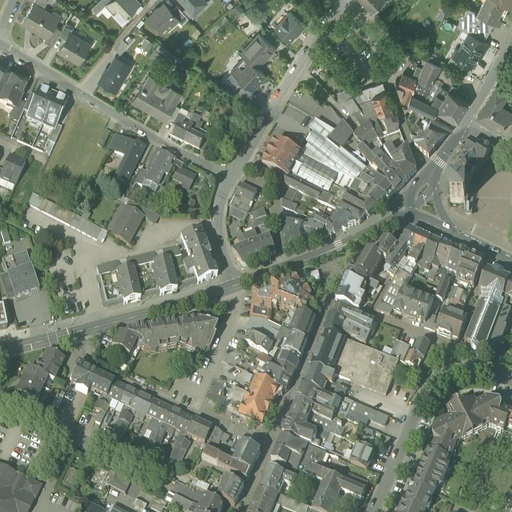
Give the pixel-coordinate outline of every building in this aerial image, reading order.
[(33,5),(42,11),(48,1),(47,0),(34,0),(32,5),(33,6),(33,5)] [(99,0),(94,5),(99,10),(104,5),(108,0),(99,0)] [(108,6),(121,19),(125,15),(128,12),(127,12),(136,3),(137,4),(138,3),(135,0),(108,0),(104,5),(107,8),(108,6)] [(202,0),(178,0),(187,9),(192,15),(206,4),(202,0)] [(361,0),(373,11),(384,0),(361,0)] [(499,23),(509,4),(502,0),(483,0),(477,12),(484,15),(495,21),(499,23)] [(128,12),(137,4),(136,3),(127,12),(128,12)] [(147,18),(162,34),(177,21),(178,20),(170,11),(163,4),(147,18)] [(46,37),(53,26),(55,22),(49,18),(51,16),(42,11),(33,5),(33,6),(23,23),(46,37)] [(127,17),(125,15),(121,19),(108,6),(107,8),(121,23),(127,17)] [(177,21),(181,26),(188,19),(182,13),(176,6),(170,11),(178,20),(177,21)] [(469,32),(483,41),(489,32),(478,25),(484,15),(477,12),(468,7),(457,26),(469,33),(469,32)] [(187,9),(182,13),(188,19),(190,22),(195,18),(192,15),(187,9)] [(290,13),(275,30),(289,43),(304,26),(290,13)] [(478,25),(489,32),(495,21),(484,15),(478,25)] [(66,23),(61,31),(53,26),(46,37),(43,41),(52,47),(59,35),(65,39),(68,34),(73,27),(66,23)] [(451,56),(471,67),(482,49),(484,51),(488,44),(483,41),(469,32),(469,33),(459,49),(456,48),(451,56)] [(68,57),(77,62),(88,44),(76,37),(75,38),(68,34),(65,39),(58,50),(69,56),(68,57)] [(241,54),(244,58),(256,68),(267,56),(269,58),(276,50),(259,34),(241,54)] [(114,50),(120,55),(128,45),(123,41),(114,50)] [(429,53),(426,59),(441,66),(440,67),(455,75),(458,69),(429,53)] [(256,68),(258,70),(269,58),(267,56),(256,68)] [(111,85),(117,88),(130,66),(115,57),(105,75),(103,74),(98,82),(109,88),(111,85)] [(244,58),(230,73),(251,92),(252,91),(250,89),(253,85),(255,87),(265,76),(258,70),(256,68),(244,58)] [(424,82),(432,85),(440,67),(441,66),(426,59),(422,68),(417,79),(424,82)] [(0,95),(10,72),(0,66),(0,95)] [(413,77),(417,79),(422,68),(418,66),(413,77)] [(11,71),(10,72),(0,95),(0,101),(13,107),(17,109),(20,103),(30,80),(11,71)] [(250,93),(251,92),(230,73),(226,78),(236,87),(237,85),(250,93)] [(401,100),(408,103),(411,95),(417,79),(413,77),(403,73),(397,87),(405,89),(401,100)] [(154,114),(165,120),(172,107),(180,94),(148,76),(133,102),(144,108),(147,103),(157,109),(154,114)] [(424,82),(417,79),(411,95),(418,98),(424,82)] [(372,87),(375,96),(386,92),(382,83),(372,87)] [(511,94),(508,92),(508,91),(497,84),(494,88),(477,116),(504,132),(511,119),(511,94)] [(233,92),(251,104),(256,97),(250,93),(237,85),(236,87),(233,92)] [(449,91),(454,95),(458,89),(452,86),(449,91)] [(363,101),(372,98),(375,96),(372,87),(363,91),(358,93),(363,101)] [(442,87),(432,104),(438,107),(448,91),(442,87)] [(27,118),(42,125),(55,95),(48,92),(48,93),(42,91),(42,90),(40,88),(36,97),(28,114),(27,118)] [(339,99),(342,103),(352,96),(347,91),(339,99)] [(449,91),(448,91),(438,107),(439,108),(437,111),(455,122),(458,121),(470,103),(469,103),(454,95),(449,91)] [(372,98),(379,115),(392,109),(386,92),(375,96),(372,98)] [(352,96),(357,104),(363,101),(358,93),(352,96)] [(23,111),(28,114),(36,97),(30,95),(23,111)] [(56,126),(67,100),(55,95),(42,125),(53,129),(54,130),(56,126)] [(439,108),(438,107),(432,104),(418,98),(411,95),(408,103),(435,115),(437,111),(439,108)] [(353,113),(360,108),(357,104),(352,96),(342,103),(350,115),(353,113)] [(363,101),(357,104),(360,108),(367,120),(374,117),(379,115),(372,98),(363,101)] [(9,118),(18,122),(25,105),(20,103),(17,109),(13,107),(9,118)] [(144,108),(154,114),(157,109),(147,103),(144,108)] [(165,120),(171,124),(177,113),(178,110),(172,107),(165,120)] [(362,128),(353,134),(353,135),(362,145),(364,147),(377,139),(367,120),(360,108),(353,113),(362,128)] [(398,125),(392,109),(379,115),(383,123),(387,132),(394,129),(397,128),(398,125)] [(409,115),(416,122),(422,114),(421,113),(414,109),(409,115)] [(198,119),(204,122),(208,112),(203,110),(200,114),(198,119)] [(194,111),(188,125),(194,129),(198,119),(200,114),(194,111)] [(184,117),(177,113),(171,124),(170,126),(177,129),(181,122),(184,117)] [(377,139),(378,141),(379,141),(383,138),(384,137),(379,129),(374,117),(367,120),(377,139)] [(431,118),(427,123),(446,138),(453,129),(431,118)] [(194,129),(191,134),(205,141),(208,135),(199,131),(204,122),(198,119),(194,129)] [(191,134),(194,129),(188,125),(181,122),(177,129),(172,139),(185,145),(191,134)] [(327,143),(335,133),(316,122),(309,130),(314,133),(306,143),(309,145),(302,155),(302,156),(312,161),(312,162),(325,169),(339,152),(327,143)] [(342,148),(347,142),(353,135),(353,134),(343,123),(335,133),(327,143),(339,152),(341,150),(342,148)] [(446,138),(427,123),(422,130),(425,133),(430,138),(439,145),(446,138)] [(53,129),(47,142),(54,145),(62,128),(56,126),(54,130),(53,129)] [(211,138),(216,140),(221,130),(216,128),(211,138)] [(411,139),(414,146),(425,133),(422,130),(411,139)] [(97,146),(102,149),(110,134),(105,131),(97,146)] [(430,138),(425,133),(414,146),(415,148),(429,159),(439,145),(430,138)] [(199,152),(200,152),(205,141),(191,134),(185,145),(199,152)] [(291,135),(288,141),(294,144),(297,137),(291,135)] [(115,180),(125,184),(143,148),(136,145),(135,147),(115,137),(109,148),(115,151),(114,153),(125,159),(115,180)] [(209,143),(205,141),(200,152),(203,153),(209,143)] [(287,179),(288,180),(302,156),(302,155),(286,147),(276,141),(271,150),(274,152),(271,158),(267,156),(262,166),(271,171),(287,179)] [(466,181),(469,183),(471,181),(475,174),(480,166),(483,168),(492,153),(482,146),(481,147),(477,144),(476,145),(472,143),(461,160),(463,162),(455,174),(466,181)] [(364,147),(362,145),(357,149),(372,166),(373,166),(378,162),(372,156),(364,147)] [(392,162),(394,164),(396,167),(395,168),(400,173),(406,183),(416,172),(407,148),(397,156),(391,146),(384,150),(392,162)] [(339,152),(325,169),(334,173),(340,175),(340,174),(356,183),(366,170),(341,150),(339,152)] [(378,162),(387,172),(391,167),(378,151),(372,156),(378,162)] [(144,182),(157,188),(163,177),(163,178),(169,166),(171,162),(170,162),(157,156),(148,175),(144,182)] [(335,200),(342,205),(349,194),(357,199),(369,191),(364,188),(356,183),(340,174),(340,175),(334,173),(325,169),(312,162),(312,161),(302,156),(288,180),(293,182),(295,180),(328,196),(335,200)] [(0,180),(1,180),(5,182),(6,184),(14,188),(25,163),(25,164),(25,163),(10,157),(4,172),(0,180)] [(171,161),(170,162),(171,162),(169,166),(177,170),(172,181),(177,183),(182,185),(183,189),(188,192),(195,179),(181,172),(183,167),(171,161)] [(373,166),(382,176),(387,172),(378,162),(373,166)] [(394,164),(391,167),(387,172),(393,179),(402,188),(406,183),(400,173),(395,168),(396,167),(394,164)] [(373,177),(378,180),(382,176),(373,166),(372,166),(367,171),(373,177)] [(366,170),(356,183),(364,188),(373,177),(367,171),(366,170)] [(134,184),(141,188),(144,182),(148,175),(140,171),(134,184)] [(267,179),(283,187),(287,179),(271,171),(267,179)] [(393,179),(387,172),(382,176),(378,180),(395,195),(402,188),(393,179)] [(389,202),(395,195),(378,180),(373,177),(364,188),(369,191),(369,190),(376,194),(386,200),(389,202)] [(283,187),(290,190),(294,183),(293,182),(288,180),(287,179),(283,187)] [(14,188),(6,184),(5,182),(1,180),(0,181),(0,187),(12,193),(14,188)] [(158,189),(157,188),(144,182),(141,188),(155,195),(158,189)] [(327,209),(337,213),(342,205),(335,200),(333,199),(332,201),(294,183),(290,190),(304,197),(312,201),(318,204),(318,205),(327,209)] [(242,200),(252,204),(257,193),(240,186),(235,197),(242,200)] [(284,202),(298,208),(304,197),(290,190),(284,202)] [(369,191),(357,199),(376,210),(377,210),(376,209),(386,200),(376,194),(369,190),(369,191)] [(450,205),(465,205),(466,190),(451,190),(450,205)] [(349,194),(342,205),(368,218),(376,210),(357,199),(349,194)] [(28,206),(38,211),(43,200),(32,195),(28,206)] [(237,211),(248,216),(251,209),(240,204),(242,200),(235,197),(230,207),(235,210),(237,211)] [(74,216),(43,200),(38,211),(70,227),(75,217),(74,216)] [(240,204),(251,209),(252,204),(242,200),(240,204)] [(309,207),(324,214),(327,209),(318,205),(318,204),(312,201),(309,207)] [(143,219),(144,220),(148,213),(130,202),(126,210),(143,219)] [(300,217),(303,218),(306,212),(300,209),(298,208),(284,202),(283,202),(282,202),(282,209),(283,209),(300,217)] [(368,218),(342,205),(337,213),(359,224),(360,225),(366,218),(367,219),(368,218)] [(337,213),(327,209),(324,214),(322,218),(331,224),(337,213)] [(111,236),(128,246),(143,219),(126,210),(125,211),(128,212),(121,224),(119,222),(111,236)] [(253,214),(255,221),(266,217),(264,210),(253,214)] [(128,212),(125,211),(119,222),(121,224),(128,212)] [(234,219),(244,224),(248,216),(237,211),(234,219)] [(306,212),(303,218),(312,221),(315,215),(306,212)] [(152,215),(148,213),(144,220),(154,228),(159,219),(152,215)] [(359,224),(337,213),(331,224),(342,231),(345,232),(359,224)] [(312,221),(311,224),(333,236),(334,236),(336,235),(342,231),(331,224),(322,218),(315,215),(312,221)] [(70,227),(97,242),(103,231),(75,217),(70,227)] [(253,226),(254,229),(269,224),(266,217),(255,221),(253,226)] [(311,224),(312,221),(303,218),(300,217),(298,222),(310,225),(311,224)] [(282,238),(284,251),(289,250),(307,245),(305,236),(308,229),(307,229),(283,224),(283,226),(282,238)] [(329,239),(333,236),(311,224),(310,225),(307,229),(308,229),(305,236),(312,238),(321,242),(329,239)] [(240,233),(247,245),(253,243),(251,239),(253,237),(244,229),(240,233)] [(406,250),(411,253),(421,235),(412,231),(410,230),(409,232),(408,233),(405,238),(400,246),(406,250)] [(110,235),(103,231),(97,242),(104,246),(110,235)] [(1,234),(4,246),(10,244),(7,233),(1,234)] [(180,239),(185,253),(179,255),(178,250),(162,254),(154,256),(125,263),(118,265),(96,270),(98,279),(105,307),(122,303),(123,306),(140,302),(139,299),(159,294),(160,297),(176,293),(175,290),(196,282),(197,285),(217,278),(215,275),(215,273),(213,268),(210,269),(203,251),(206,250),(202,239),(200,233),(191,235),(185,237),(183,238),(180,239)] [(236,236),(243,247),(247,245),(240,233),(236,236)] [(409,256),(411,257),(424,236),(421,235),(411,253),(409,256)] [(382,245),(369,253),(383,260),(387,264),(396,252),(400,246),(405,238),(401,236),(387,243),(384,242),(382,245)] [(408,263),(417,268),(432,240),(424,236),(411,257),(408,262),(408,263)] [(270,237),(258,241),(265,258),(276,254),(270,237)] [(417,268),(429,273),(442,244),(432,240),(417,268)] [(258,241),(253,243),(247,245),(254,263),(265,258),(258,241)] [(440,267),(446,269),(454,249),(442,244),(429,273),(426,279),(433,282),(440,267)] [(254,263),(247,245),(243,247),(232,252),(237,260),(243,267),(254,263)] [(404,252),(406,250),(400,246),(396,252),(387,264),(386,265),(388,266),(384,270),(390,275),(391,275),(395,278),(399,272),(400,271),(396,268),(405,254),(404,252)] [(454,274),(458,276),(467,255),(454,249),(446,269),(446,271),(454,274)] [(371,282),(383,260),(369,253),(368,252),(366,254),(356,273),(368,280),(371,282)] [(0,278),(0,281),(7,303),(39,292),(26,254),(1,262),(6,276),(0,278)] [(480,260),(467,255),(458,276),(456,281),(474,288),(483,266),(480,261),(480,260)] [(417,268),(408,263),(408,262),(406,266),(404,265),(400,272),(403,273),(403,274),(411,278),(414,273),(417,268)] [(365,285),(368,280),(356,273),(350,270),(346,278),(346,279),(364,287),(365,285)] [(429,317),(436,320),(438,314),(441,315),(449,293),(446,291),(449,282),(451,283),(454,274),(446,271),(438,291),(429,317)] [(479,291),(483,293),(480,302),(482,303),(481,305),(473,323),(472,324),(473,324),(471,328),(471,327),(471,328),(471,329),(469,332),(469,333),(468,337),(467,337),(467,338),(466,342),(465,341),(465,342),(464,345),(472,348),(471,350),(472,353),(480,359),(483,355),(484,352),(485,353),(488,346),(495,327),(496,324),(501,313),(504,304),(501,303),(502,301),(504,298),(511,280),(505,278),(506,278),(502,277),(503,275),(497,272),(496,274),(492,273),(487,271),(479,291)] [(376,312),(390,317),(392,312),(403,291),(411,278),(403,274),(399,272),(395,278),(393,282),(387,292),(376,312)] [(362,290),(364,287),(346,279),(344,283),(362,290)] [(272,305),(288,312),(297,315),(298,313),(305,316),(309,307),(310,302),(309,301),(312,299),(305,292),(306,290),(306,288),(304,286),(302,286),(301,287),(294,280),(291,283),(290,282),(278,286),(276,284),(271,286),(271,288),(258,293),(256,291),(252,293),(252,297),(254,298),(253,303),(253,308),(270,311),(272,311),(272,305)] [(365,285),(376,291),(378,286),(371,282),(368,280),(365,285)] [(456,281),(444,311),(460,317),(471,288),(473,289),(474,288),(456,281)] [(360,296),(362,290),(344,283),(336,301),(353,308),(359,311),(360,308),(365,299),(360,296)] [(392,312),(407,319),(417,298),(403,291),(392,312)] [(433,304),(417,298),(407,319),(425,326),(433,304)] [(501,313),(496,324),(504,327),(511,309),(511,308),(511,301),(504,298),(502,301),(501,303),(504,304),(501,313)] [(346,323),(347,323),(351,314),(333,306),(330,316),(346,323)] [(253,308),(251,319),(263,321),(267,323),(269,320),(270,311),(253,308)] [(460,318),(460,317),(444,311),(436,333),(457,342),(459,343),(467,320),(460,318)] [(288,320),(294,322),(297,315),(288,312),(287,316),(288,320)] [(289,333),(292,335),(306,342),(315,321),(305,316),(298,313),(297,315),(294,322),(289,333)] [(376,323),(351,314),(347,323),(347,324),(369,336),(370,336),(376,324),(376,323)] [(330,316),(324,333),(339,339),(341,334),(346,323),(330,316)] [(424,330),(431,332),(436,320),(429,317),(424,330)] [(281,330),(267,323),(263,321),(251,319),(245,334),(248,335),(261,342),(265,344),(268,339),(272,331),(279,335),(281,330)] [(177,347),(184,350),(197,320),(175,324),(175,323),(144,329),(144,328),(127,331),(125,336),(136,342),(142,345),(140,350),(151,356),(153,356),(157,352),(176,348),(177,347)] [(216,329),(197,320),(184,350),(191,353),(195,353),(196,351),(201,354),(204,354),(205,351),(209,350),(215,337),(213,337),(216,329)] [(294,322),(288,320),(284,322),(282,329),(289,333),(294,322)] [(341,334),(365,345),(369,336),(347,324),(347,323),(346,323),(341,334)] [(506,327),(504,327),(496,324),(495,327),(488,346),(498,350),(506,327)] [(282,338),(289,341),(292,335),(289,333),(281,330),(279,335),(272,331),(268,339),(275,343),(276,341),(280,343),(282,338)] [(129,357),(136,342),(125,336),(119,333),(112,348),(129,357)] [(311,367),(313,368),(326,373),(327,373),(328,374),(336,377),(349,343),(339,339),(324,333),(322,339),(311,367)] [(244,343),(257,350),(261,342),(248,335),(244,343)] [(306,342),(292,335),(289,341),(286,348),(286,350),(287,351),(301,358),(307,342),(306,342)] [(272,348),(275,343),(268,339),(265,344),(272,348)] [(406,366),(418,371),(423,360),(424,361),(430,346),(419,341),(413,355),(411,354),(405,366),(406,366)] [(265,344),(261,342),(257,350),(268,356),(272,348),(265,344)] [(353,385),(386,397),(391,383),(399,363),(398,363),(396,362),(389,359),(376,354),(364,349),(349,343),(336,377),(351,383),(353,385)] [(396,343),(392,354),(389,359),(396,362),(398,357),(399,357),(403,346),(396,343)] [(399,363),(402,365),(409,349),(403,346),(399,357),(398,357),(400,358),(398,363),(399,363)] [(39,363),(34,372),(47,378),(54,381),(64,360),(46,352),(40,363),(39,363)] [(266,367),(268,368),(270,365),(272,361),(261,355),(257,362),(259,363),(266,367)] [(283,355),(279,364),(295,372),(299,363),(283,355)] [(491,365),(498,367),(502,357),(495,355),(491,365)] [(254,374),(261,377),(263,373),(264,373),(266,367),(259,363),(254,374)] [(75,369),(77,370),(71,382),(71,383),(77,386),(75,390),(87,396),(89,391),(96,375),(82,368),(82,367),(77,364),(75,369)] [(279,364),(278,368),(276,372),(291,380),(292,380),(295,372),(279,364)] [(261,377),(260,380),(268,385),(280,390),(286,392),(289,386),(291,380),(276,372),(274,371),(268,368),(266,367),(264,373),(263,373),(261,377)] [(313,368),(305,386),(319,393),(321,393),(325,381),(328,374),(327,373),(326,373),(313,368)] [(42,388),(47,378),(34,372),(28,369),(24,379),(42,388)] [(336,377),(328,374),(325,381),(333,385),(336,377)] [(100,396),(106,399),(113,383),(96,375),(89,391),(91,392),(100,396)] [(34,403),(42,388),(24,379),(16,394),(34,403)] [(275,400),(280,390),(268,385),(260,380),(257,379),(252,390),(275,400)] [(111,401),(118,404),(125,389),(113,383),(106,399),(111,401)] [(303,386),(297,401),(313,408),(319,393),(305,386),(303,386)] [(341,403),(342,403),(344,399),(347,390),(338,386),(332,399),(341,403)] [(223,410),(239,417),(249,395),(233,388),(223,410)] [(122,413),(127,415),(137,394),(125,389),(118,404),(122,406),(120,410),(121,414),(122,413)] [(263,427),(275,400),(252,390),(250,394),(250,393),(249,395),(239,417),(249,422),(250,423),(251,422),(251,421),(263,427)] [(324,411),(336,416),(341,403),(332,399),(319,393),(313,408),(323,413),(324,411)] [(135,412),(146,417),(153,402),(137,394),(127,415),(132,418),(135,412)] [(57,409),(62,398),(57,396),(52,406),(57,409)] [(342,403),(341,403),(336,416),(345,420),(349,412),(353,404),(353,403),(344,399),(342,403)] [(488,427),(496,431),(501,433),(504,434),(507,427),(511,413),(502,409),(500,404),(487,399),(476,405),(483,419),(481,422),(486,424),(487,426),(487,427),(488,427)] [(290,417),(307,424),(313,408),(297,401),(290,417)] [(450,418),(447,419),(458,441),(460,443),(483,431),(480,425),(481,422),(483,419),(476,405),(474,401),(465,406),(460,408),(459,407),(458,404),(446,410),(450,418)] [(99,412),(100,412),(103,404),(98,402),(97,405),(94,410),(99,412)] [(152,420),(163,425),(170,410),(153,402),(146,417),(152,420)] [(108,407),(103,404),(100,412),(105,415),(108,409),(109,407),(108,407)] [(353,414),(385,428),(386,425),(389,419),(358,406),(353,404),(349,412),(353,414)] [(323,413),(313,408),(307,424),(330,434),(334,436),(338,427),(341,428),(345,420),(336,416),(324,411),(323,413)] [(168,428),(175,431),(182,415),(170,410),(163,425),(168,428)] [(95,423),(100,426),(105,415),(100,412),(99,412),(95,423)] [(118,421),(123,423),(127,415),(122,413),(121,414),(118,421)] [(132,418),(127,415),(123,423),(128,426),(132,418)] [(194,421),(182,415),(175,431),(174,431),(181,434),(178,439),(184,442),(194,421)] [(300,441),(318,448),(320,443),(315,441),(316,439),(315,437),(316,433),(305,428),(307,424),(290,417),(283,434),(300,441)] [(435,442),(430,452),(449,460),(451,461),(452,458),(454,454),(456,448),(457,449),(460,443),(458,441),(447,419),(438,424),(432,437),(435,442)] [(156,439),(163,425),(152,420),(147,431),(152,434),(149,440),(149,441),(154,443),(155,442),(156,439)] [(113,431),(118,433),(123,423),(118,421),(116,424),(113,431)] [(211,429),(194,421),(184,442),(187,444),(187,443),(190,438),(204,445),(211,429)] [(128,426),(123,423),(118,433),(123,436),(126,429),(128,426)] [(156,439),(162,441),(168,428),(163,425),(156,439)] [(205,451),(213,455),(217,446),(218,447),(221,441),(226,444),(229,438),(215,431),(205,451)] [(276,450),(302,460),(307,447),(282,437),(276,450)] [(155,442),(154,443),(148,456),(154,458),(162,441),(156,439),(155,442)] [(174,447),(180,450),(184,442),(178,439),(174,447)] [(144,453),(148,456),(154,443),(149,441),(144,453)] [(236,457),(233,465),(213,455),(205,451),(201,459),(229,473),(247,481),(261,452),(238,441),(231,455),(236,457)] [(187,444),(184,442),(180,450),(186,453),(189,445),(187,443),(187,444)] [(349,461),(352,462),(359,446),(356,445),(349,461)] [(359,446),(352,462),(368,469),(375,453),(359,446)] [(168,461),(174,464),(180,450),(174,447),(168,461)] [(307,447),(302,460),(301,462),(307,465),(314,462),(322,464),(326,455),(307,447)] [(186,453),(180,450),(174,464),(179,466),(186,453)] [(297,472),(301,462),(302,460),(276,450),(271,461),(297,472)] [(418,479),(414,488),(434,496),(438,488),(437,488),(446,468),(449,460),(430,452),(429,452),(426,461),(425,460),(418,479)] [(366,473),(368,469),(352,462),(351,466),(366,473)] [(0,511),(23,511),(27,506),(25,505),(29,498),(35,501),(41,487),(26,479),(24,482),(17,479),(19,476),(0,466),(0,511)] [(63,484),(72,487),(78,472),(69,468),(63,484)] [(291,478),(287,477),(268,469),(260,489),(279,497),(284,484),(294,488),(297,481),(291,478)] [(303,476),(323,484),(341,492),(344,482),(312,469),(303,476)] [(108,487),(124,495),(129,485),(131,483),(114,474),(108,487)] [(346,483),(365,491),(368,484),(349,476),(346,483)] [(191,485),(201,490),(204,484),(194,479),(191,485)] [(216,498),(234,507),(244,488),(226,479),(216,498)] [(346,483),(344,482),(341,492),(361,501),(366,491),(365,491),(346,483)] [(323,484),(320,491),(338,498),(341,492),(323,484)] [(412,487),(405,503),(425,511),(426,511),(430,504),(434,496),(414,488),(412,487)] [(249,511),(272,511),(275,505),(278,497),(279,497),(260,489),(249,511)] [(332,511),(338,498),(320,491),(312,511),(314,511),(332,511)] [(169,506),(181,511),(187,511),(189,510),(190,510),(192,505),(174,496),(169,506)] [(278,497),(275,505),(281,508),(290,511),(307,511),(309,510),(278,497)] [(27,506),(23,511),(28,511),(35,501),(29,498),(25,505),(27,506)] [(149,508),(156,511),(162,511),(167,504),(154,498),(149,508)] [(203,498),(196,511),(221,511),(223,508),(212,503),(203,498)] [(132,506),(142,511),(143,511),(146,506),(136,500),(132,506)] [(404,503),(400,511),(425,511),(405,503),(404,503)]
